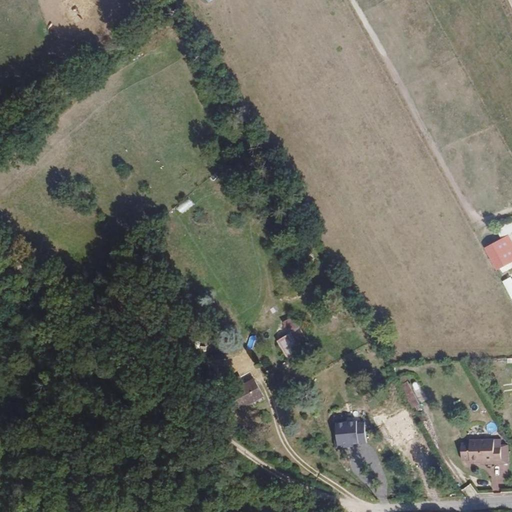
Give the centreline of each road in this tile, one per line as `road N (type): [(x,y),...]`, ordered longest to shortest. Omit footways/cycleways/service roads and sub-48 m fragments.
road 1 (track): [(372,511),(295,480),(180,413),(0,275)]
road 2 (residential): [(511,500),(382,511)]
